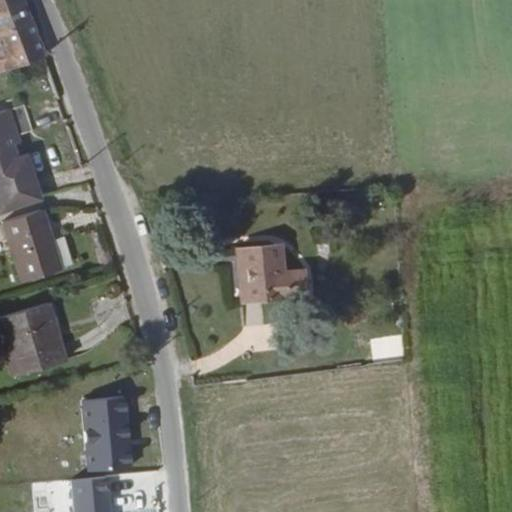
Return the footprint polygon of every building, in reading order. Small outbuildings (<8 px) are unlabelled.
[(0,0),(0,56),(40,43),(23,0),(0,0)] [(0,201),(35,190),(23,152),(6,158),(0,140),(0,133),(20,127),(11,100),(0,103),(0,201)] [(41,201),(38,202),(47,232),(51,231),(41,201)] [(47,232),(38,202),(1,215),(21,275),(62,261),(51,231),(47,232)] [(241,307),(289,304),(288,284),(278,284),(276,251),(236,254),(241,307)] [(54,295),(11,307),(17,328),(9,331),(19,367),(71,353),(54,295)] [(17,328),(11,307),(3,309),(9,331),(17,328)] [(76,511),(112,511),(111,479),(75,480),(76,511)]
